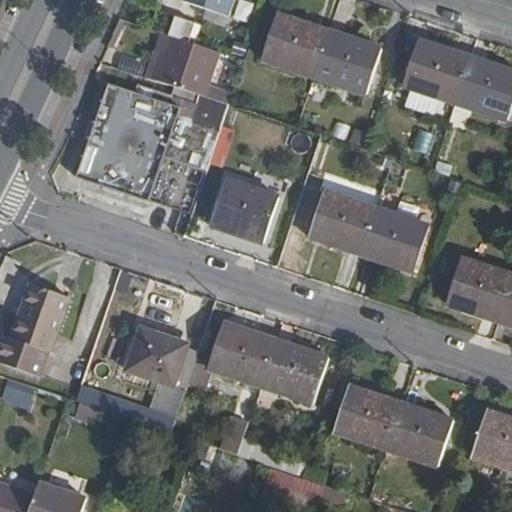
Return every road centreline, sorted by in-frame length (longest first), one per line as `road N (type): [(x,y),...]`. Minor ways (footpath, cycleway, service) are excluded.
road 1 (residential): [(0,196),(511,371)]
road 2 (primary): [(0,167),(79,0)]
